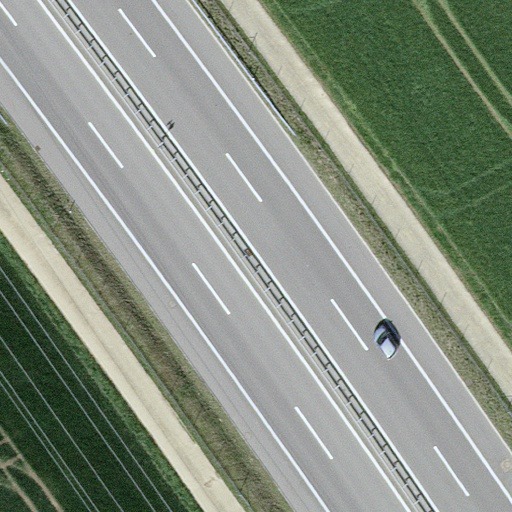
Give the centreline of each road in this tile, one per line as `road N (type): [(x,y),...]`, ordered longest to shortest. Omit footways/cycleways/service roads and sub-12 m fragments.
road 1 (motorway): [(479,511),(112,0)]
road 2 (motorway): [(0,5),(367,511)]
road 3 (track): [(223,0),(361,180),(511,404)]
road 4 (track): [(219,511),(0,197)]
